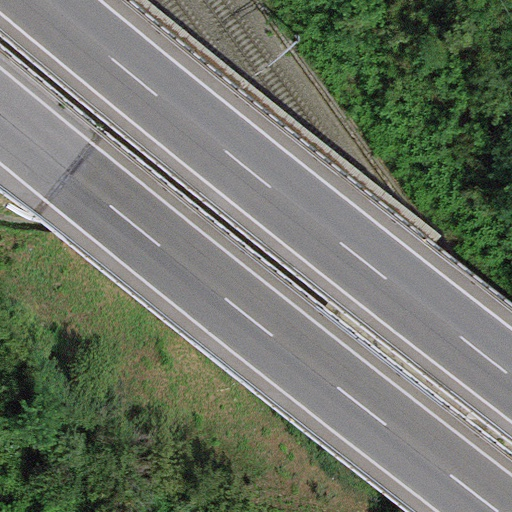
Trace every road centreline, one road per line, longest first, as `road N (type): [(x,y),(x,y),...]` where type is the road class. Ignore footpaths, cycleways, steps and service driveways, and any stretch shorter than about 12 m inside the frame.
road 1 (motorway): [(0,117),(494,511)]
road 2 (motorway): [(511,380),(39,0)]
